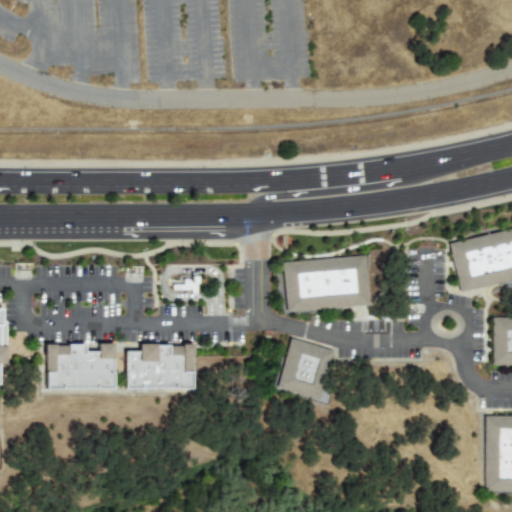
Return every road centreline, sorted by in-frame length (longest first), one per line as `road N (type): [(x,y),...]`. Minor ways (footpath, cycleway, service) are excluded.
road 1 (secondary): [(511,132),(341,169),(0,169)]
road 2 (secondary): [(256,225),(425,207),(511,187)]
road 3 (secondary): [(0,229),(256,225)]
road 4 (secondary): [(428,154),(397,181),(268,195),(255,208),(256,225)]
